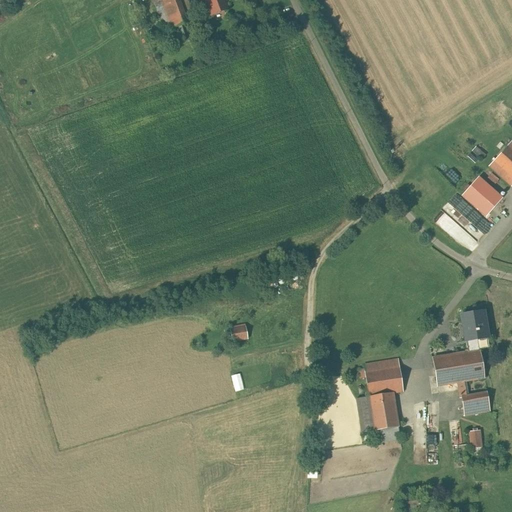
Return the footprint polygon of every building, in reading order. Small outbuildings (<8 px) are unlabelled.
[(187,23),(178,0),(152,0),(164,31),(187,23)] [(203,0),(210,17),(226,11),(221,0),(203,0)] [(169,35),(172,43),(182,40),(180,32),(169,35)] [(511,184),(511,139),(488,166),(510,187),(511,184)] [(475,145),(471,150),(481,158),(485,153),(475,145)] [(502,198),(478,177),(462,196),(485,217),(502,198)] [(447,202),(460,213),(466,206),(453,195),(447,202)] [(482,312),(461,316),(466,343),(466,342),(468,352),(478,351),(476,341),(487,339),(482,312)] [(245,326),(229,329),(232,343),(247,340),(245,326)] [(484,381),(478,351),(468,352),(433,359),(439,389),(455,386),(458,400),(456,400),(457,409),(462,408),(463,417),(490,412),(486,394),(470,397),(467,384),(484,381)] [(402,393),(397,361),(364,366),(365,371),(366,380),(369,397),(355,399),(360,434),(373,432),(375,443),(400,440),(398,427),(393,395),(402,393)] [(480,430),(468,432),(470,449),(482,448),(480,430)] [(417,496),(406,497),(407,509),(418,508),(417,496)]
